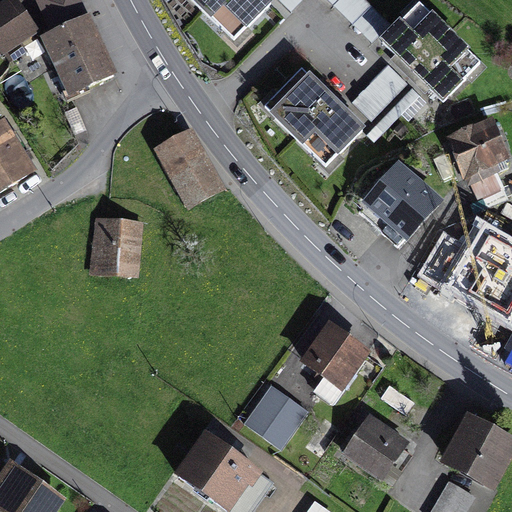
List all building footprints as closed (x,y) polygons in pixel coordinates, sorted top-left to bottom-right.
[(5,0),(0,4),(0,52),(4,58),(40,33),(18,0),(5,0)] [(51,33),(40,38),(70,98),(117,75),(81,0),(34,0),(35,0),(51,33)] [(274,0),(189,0),(234,42),(276,1),(274,0)] [(303,0),(326,0),(372,44),(391,26),(364,0),(278,0),(291,13),(303,0)] [(400,19),(379,40),(443,104),(482,64),(469,51),(470,49),(420,3),(402,20),(400,19)] [(408,85),(388,66),(352,104),(371,123),(408,85)] [(302,69),(264,109),(326,170),(366,128),(302,69)] [(412,89),(366,137),(374,144),(420,96),(412,89)] [(0,195),(37,173),(4,119),(2,121),(0,118),(0,195)] [(493,118),(446,138),(464,182),(465,181),(468,188),(470,187),(475,199),(503,187),(498,174),(500,173),(497,167),(511,161),(493,118)] [(193,129),(154,150),(189,213),(228,192),(193,129)] [(399,161),(361,203),(365,207),(359,214),(398,248),(405,241),(407,243),(445,202),(399,161)] [(143,223),(95,219),(89,276),(139,280),(143,223)] [(511,236),(499,229),(457,298),(511,330),(511,236)] [(329,322),(300,363),(343,394),(373,353),(329,322)] [(271,387),(244,425),(282,453),(310,414),(271,387)] [(511,438),(467,413),(440,464),(494,494),(511,460),(511,438)] [(370,415),(342,456),(382,484),(410,443),(370,415)] [(205,431),(174,477),(224,511),(254,511),(274,484),(262,476),(264,473),(205,431)] [(10,460),(0,475),(0,511),(58,511),(67,500),(10,460)] [(467,511),(476,498),(450,482),(431,511),(467,511)] [(329,511),(315,502),(307,511),(329,511)]
